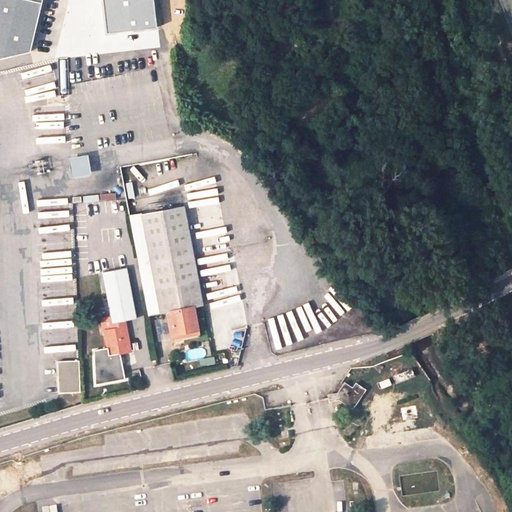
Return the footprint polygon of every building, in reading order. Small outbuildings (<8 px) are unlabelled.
[(41,0),(0,0),(0,55),(29,46),(41,0)] [(177,340),(199,336),(193,306),(203,305),(184,206),(143,214),(162,312),(166,312),(172,310),(177,340)] [(137,318),(127,268),(102,272),(111,316),(112,323),(125,320),(137,318)] [(172,310),(166,312),(171,341),(177,340),(172,310)] [(126,327),(125,320),(112,323),(111,316),(102,318),(105,331),(126,327)] [(126,327),(105,331),(108,348),(109,355),(120,353),(131,351),(126,327)] [(109,355),(108,348),(94,350),(96,384),(125,379),(120,353),(109,355)] [(60,393),(82,392),(80,361),(61,362),(61,373),(59,373),(60,393)] [(411,368),(394,376),(397,382),(414,375),(411,368)] [(335,397),(339,399),(353,409),(366,389),(356,382),(353,387),(345,382),(344,384),(338,393),(335,397)] [(329,401),(339,399),(335,397),(338,393),(328,394),(329,398),(329,401)]
